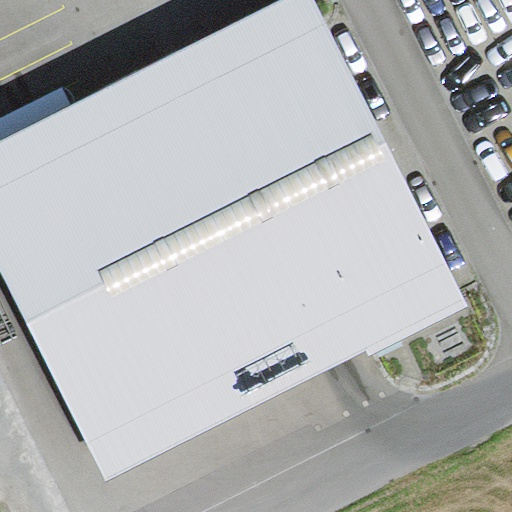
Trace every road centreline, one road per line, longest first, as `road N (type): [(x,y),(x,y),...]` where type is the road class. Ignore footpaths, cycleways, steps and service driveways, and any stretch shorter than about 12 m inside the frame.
road 1 (residential): [(511,386),(243,511)]
road 2 (unknown): [(0,361),(81,511)]
